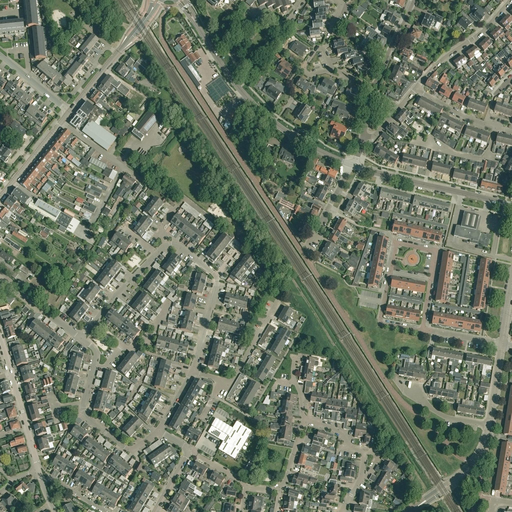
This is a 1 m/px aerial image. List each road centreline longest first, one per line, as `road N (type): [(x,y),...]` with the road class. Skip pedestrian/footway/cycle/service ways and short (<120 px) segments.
road 1 (tertiary): [(350,164),(285,131),(252,103),(199,30)]
road 2 (tertiary): [(511,205),(353,166)]
road 3 (residential): [(193,371),(215,276),(166,245)]
road 4 (residential): [(38,470),(0,336)]
road 5 (residential): [(416,87),(510,0)]
road 6 (residential): [(410,511),(464,473),(489,423)]
